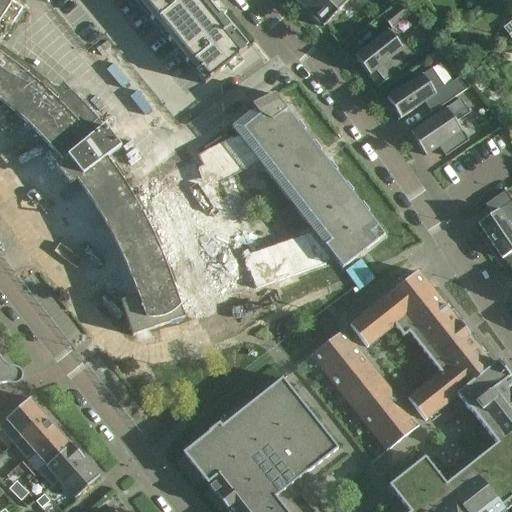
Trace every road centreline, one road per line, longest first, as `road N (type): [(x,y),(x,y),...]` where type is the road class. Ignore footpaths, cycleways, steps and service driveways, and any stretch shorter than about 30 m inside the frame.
road 1 (residential): [(511,338),(370,131),(256,0)]
road 2 (residential): [(186,511),(0,275)]
